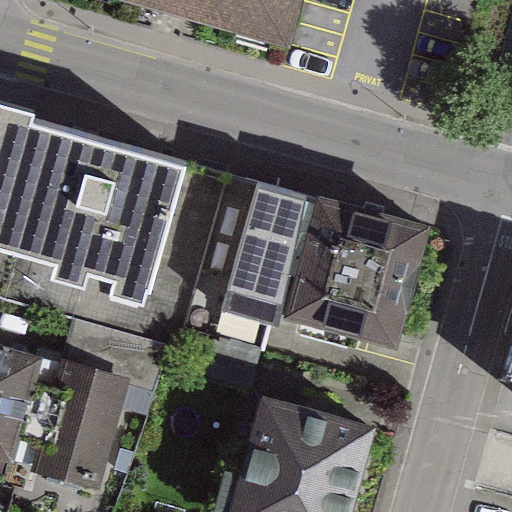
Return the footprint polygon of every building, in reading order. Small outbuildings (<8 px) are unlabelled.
[(303,0),(86,0),(284,63),(303,0)] [(244,180),(8,118),(0,149),(0,287),(109,319),(195,344),(199,323),(244,180)] [(316,201),(244,180),(199,323),(237,334),(277,348),(286,321),(316,201)] [(423,228),(316,201),(286,321),(392,348),(423,228)] [(195,344),(109,319),(95,372),(147,387),(181,396),(195,344)] [(261,356),(218,343),(207,379),(250,392),(261,356)] [(0,344),(0,453),(16,459),(47,359),(0,344)] [(95,372),(47,359),(16,459),(117,486),(147,387),(95,372)] [(347,511),(370,428),(267,401),(237,511),(347,511)]
